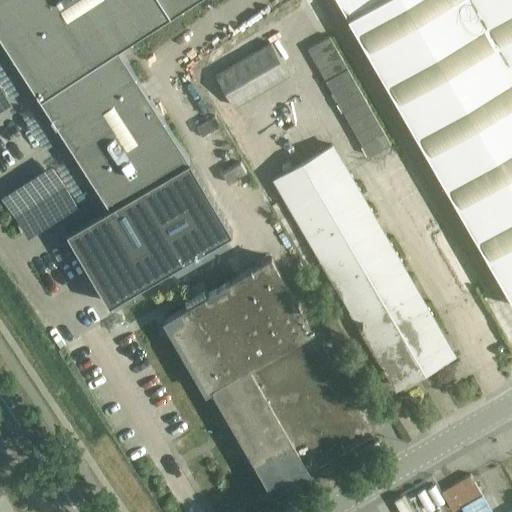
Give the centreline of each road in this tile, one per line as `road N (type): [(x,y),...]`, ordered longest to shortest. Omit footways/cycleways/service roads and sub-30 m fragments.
road 1 (unclassified): [(327,511),(511,403)]
road 2 (tertiary): [(75,511),(0,398)]
